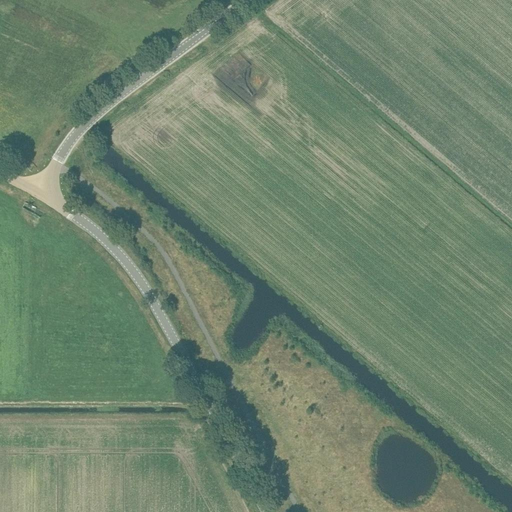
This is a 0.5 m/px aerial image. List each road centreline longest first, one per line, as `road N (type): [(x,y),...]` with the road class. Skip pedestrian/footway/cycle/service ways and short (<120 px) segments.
road 1 (secondary): [(267,511),(145,288),(105,239),(40,193)]
road 2 (tertiary): [(40,193),(68,144),(100,110),(248,0)]
